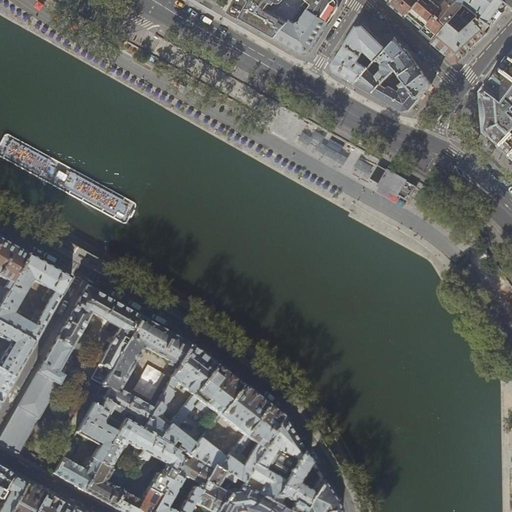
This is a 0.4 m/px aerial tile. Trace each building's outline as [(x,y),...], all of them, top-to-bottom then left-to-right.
[(268,35),(274,39),(290,20),(291,19),(295,14),(302,6),(307,0),(235,0),(228,13),(238,19),(250,25),(255,28),(268,35)] [(307,0),(302,6),(328,23),(338,7),(338,1),(337,0),(307,0)] [(485,32),(490,26),(481,18),(481,17),(480,16),(477,18),(461,32),(450,22),(463,7),(457,2),(455,4),(454,4),(449,0),(446,0),(439,8),(430,0),(390,0),(392,1),(391,3),(398,9),(404,14),(417,25),(422,30),(421,31),(425,34),(432,40),(437,44),(449,55),(457,61),(471,48),(475,44),(487,34),(485,32)] [(499,15),(507,5),(508,3),(503,0),(449,0),(454,4),(455,4),(457,2),(463,7),(465,4),(480,16),(481,17),(481,18),(490,26),(491,26),(499,15)] [(511,0),(503,0),(508,3),(507,5),(511,8),(511,0)] [(302,54),(309,52),(325,28),(328,23),(302,6),(295,14),(302,19),(299,22),(298,22),(297,23),(296,24),(290,20),(274,39),(288,47),(302,54)] [(356,26),(344,45),(361,56),(371,65),(377,59),(387,49),(371,33),(364,26),(356,26)] [(391,68),(388,64),(406,50),(399,43),(396,39),(387,49),(377,59),(383,65),(382,66),(382,68),(383,70),(379,73),(377,71),(373,75),(370,72),(373,68),(370,66),(355,84),(363,89),(372,94),(392,74),(389,70),(391,68)] [(333,72),(355,84),(370,66),(371,65),(361,56),(344,45),(332,63),(331,65),(332,65),(332,68),(333,72)] [(392,66),(396,70),(400,75),(416,64),(410,55),(406,50),(388,64),(391,68),(392,66)] [(502,148),(511,157),(511,52),(493,77),(488,84),(481,93),(484,131),(488,135),(502,148)] [(402,111),(410,109),(412,107),(418,99),(408,85),(403,89),(402,88),(399,93),(392,89),(392,88),(392,87),(392,86),(392,85),(393,87),(396,84),(395,83),(397,81),(401,76),(400,75),(396,70),(392,74),(372,94),(386,101),(402,111)] [(424,74),(408,85),(418,99),(424,93),(431,85),(430,83),(424,74)] [(330,139),(327,145),(339,152),(342,146),(330,139)] [(398,197),(408,202),(412,195),(416,188),(411,185),(406,182),(404,181),(406,177),(407,176),(393,168),(392,169),(390,174),(388,173),(383,170),(378,167),(374,174),(370,180),(370,181),(380,186),(379,188),(388,193),(397,198),(398,197)] [(3,239),(0,237),(0,277),(2,279),(0,282),(0,302),(29,253),(10,243),(7,241),(3,239)] [(0,323),(34,342),(51,313),(71,277),(49,265),(29,253),(0,302),(0,323)] [(0,445),(9,450),(17,455),(43,410),(57,384),(58,385),(58,383),(62,375),(57,371),(90,312),(118,328),(92,376),(104,382),(141,317),(115,302),(90,288),(85,286),(65,320),(40,366),(39,367),(24,394),(0,436),(0,445)] [(165,330),(141,317),(104,382),(103,384),(108,387),(102,399),(127,413),(135,417),(144,422),(152,409),(119,390),(144,347),(177,366),(190,344),(165,330)] [(19,370),(34,342),(0,323),(0,337),(10,343),(0,361),(0,402),(0,403),(8,389),(19,370)] [(177,366),(152,409),(144,422),(141,428),(158,438),(170,422),(168,420),(166,422),(156,414),(159,412),(171,395),(171,390),(178,395),(181,394),(185,390),(192,395),(215,364),(204,355),(202,354),(190,344),(177,366)] [(211,410),(218,415),(242,385),(230,376),(229,375),(216,365),(215,364),(192,395),(174,417),(170,422),(158,438),(171,445),(174,441),(178,444),(175,448),(178,450),(187,455),(200,438),(203,434),(199,431),(190,441),(175,429),(192,407),(192,406),(194,406),(195,407),(193,410),(198,413),(200,411),(206,415),(211,410)] [(218,415),(243,435),(268,404),(254,394),(253,393),(242,385),(218,415)] [(124,418),(127,413),(102,399),(96,396),(88,409),(77,428),(75,432),(98,445),(91,457),(89,456),(83,460),(84,461),(79,468),(69,462),(70,461),(69,458),(75,446),(70,441),(52,474),(67,482),(83,491),(99,462),(124,418)] [(274,409),(268,404),(243,435),(242,437),(218,467),(237,478),(242,468),(249,473),(281,415),(279,413),(274,409)] [(69,424),(77,428),(88,409),(80,405),(69,424)] [(281,415),(249,473),(242,485),(273,503),(305,453),(295,436),(294,436),(281,415)] [(132,423),(124,418),(99,462),(112,469),(112,470),(123,476),(121,478),(116,487),(116,488),(121,491),(123,488),(120,486),(125,478),(123,476),(126,471),(125,467),(113,461),(121,446),(123,447),(126,442),(141,451),(138,456),(141,458),(141,459),(142,460),(142,459),(146,461),(149,455),(166,464),(160,474),(157,473),(155,473),(140,501),(124,492),(123,492),(114,508),(121,511),(151,511),(182,458),(176,454),(178,450),(175,448),(171,445),(158,438),(141,428),(144,422),(135,417),(132,423)] [(187,455),(190,457),(198,461),(202,456),(204,457),(202,459),(205,461),(202,463),(212,469),(215,465),(218,467),(242,437),(237,434),(235,433),(222,450),(223,453),(222,455),(200,438),(187,455)] [(305,453),(273,503),(281,507),(282,505),(279,503),(283,497),(293,503),(288,511),(289,511),(303,511),(323,480),(320,476),(319,474),(312,486),(313,487),(311,490),(298,482),(311,461),(309,458),(305,453)] [(202,463),(198,461),(190,457),(188,461),(182,458),(151,511),(187,511),(193,503),(212,469),(202,463)] [(101,501),(114,508),(123,492),(121,491),(116,488),(116,487),(105,481),(110,473),(121,478),(123,476),(112,470),(112,469),(99,462),(83,491),(97,499),(100,500),(101,500),(101,501)] [(193,503),(209,511),(216,511),(229,495),(227,495),(227,494),(217,487),(223,478),(233,483),(237,478),(218,467),(215,465),(212,469),(193,503)] [(0,483),(2,485),(0,488),(0,490),(3,492),(13,474),(4,470),(0,467),(0,483)] [(289,511),(288,511),(281,507),(273,503),(242,485),(249,473),(242,468),(237,478),(233,483),(227,494),(227,495),(229,495),(216,511),(289,511)] [(23,480),(13,474),(3,492),(0,497),(0,511),(10,511),(27,482),(23,480)] [(338,511),(335,501),(323,480),(303,511),(338,511)] [(34,511),(46,492),(43,491),(27,482),(10,511),(34,511)] [(70,511),(73,507),(59,500),(46,492),(34,511),(70,511)]
